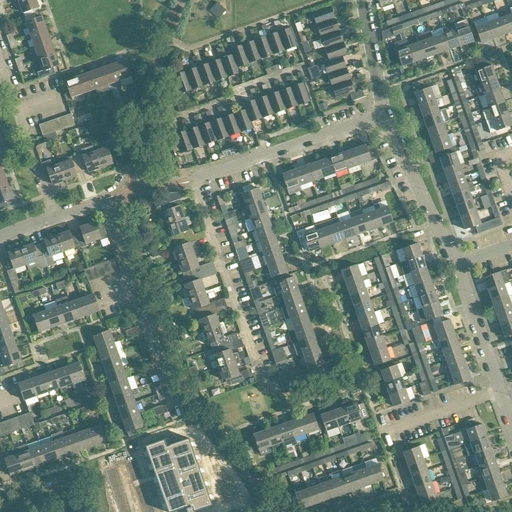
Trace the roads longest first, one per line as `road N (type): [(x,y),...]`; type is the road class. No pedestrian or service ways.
road 1 (residential): [(266,392),(190,181),(382,113)]
road 2 (residential): [(178,421),(100,200)]
road 3 (unclassified): [(455,265),(382,113)]
road 4 (residential): [(511,423),(455,265)]
road 5 (residential): [(54,216),(0,63)]
